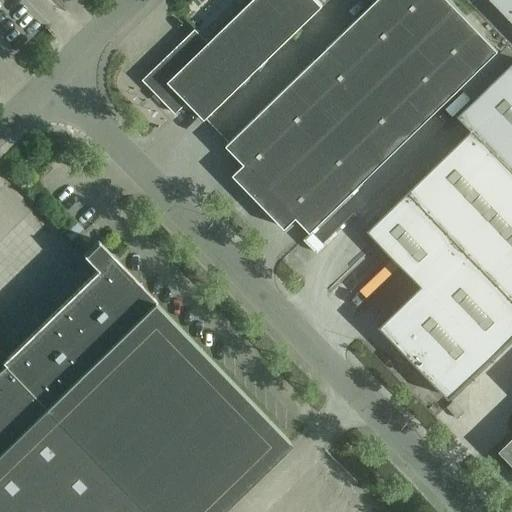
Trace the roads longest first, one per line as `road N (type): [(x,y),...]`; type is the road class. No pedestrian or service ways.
road 1 (unclassified): [(475,511),(53,77)]
road 2 (unknown): [(134,160),(104,184),(103,206),(322,449),(367,400)]
road 3 (unknown): [(302,276),(449,142)]
road 4 (unknown): [(302,276),(425,389)]
